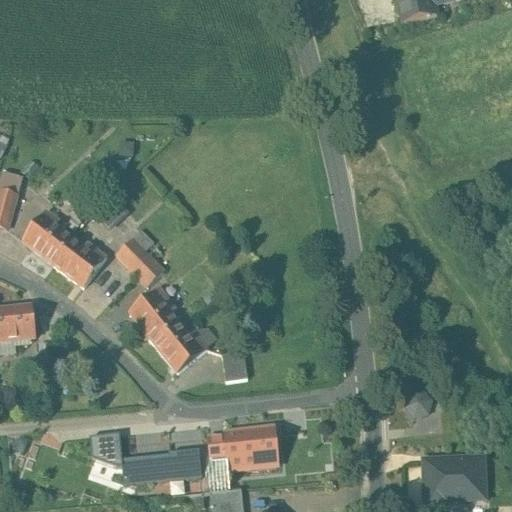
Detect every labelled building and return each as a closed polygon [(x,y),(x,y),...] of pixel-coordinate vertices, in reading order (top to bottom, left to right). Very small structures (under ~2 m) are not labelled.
[(396,0),(402,24),(438,17),(435,5),(433,0),(396,0)] [(133,147),(121,146),(120,152),(125,158),(131,159),(133,147)] [(16,199),(0,194),(0,195),(0,231),(6,233),(16,199)] [(92,207),(80,198),(70,212),(82,221),(92,207)] [(46,214),(22,245),(53,269),(53,268),(72,244),(72,243),(61,235),(65,230),(57,224),(58,223),(46,214)] [(156,252),(138,233),(129,241),(131,243),(142,254),(148,260),(156,252)] [(131,243),(116,259),(127,269),(142,254),(131,243)] [(91,259),(72,244),(53,268),(85,292),(107,262),(95,254),(91,259)] [(142,254),(127,269),(136,278),(151,264),(148,260),(142,254)] [(136,278),(134,281),(143,291),(161,274),(151,264),(136,278)] [(169,305),(159,294),(130,318),(154,347),(178,328),(163,309),(169,305)] [(31,309),(0,312),(0,356),(14,355),(13,343),(35,341),(31,309)] [(192,346),(178,328),(154,347),(178,376),(207,352),(198,341),(192,346)] [(51,345),(38,346),(41,374),(53,373),(51,345)] [(243,355),(221,357),(225,383),(246,381),(243,355)] [(432,426),(427,390),(409,393),(415,429),(432,426)] [(223,437),(207,439),(210,466),(205,477),(205,482),(210,495),(229,493),(229,489),(231,486),(231,481),(228,479),(227,473),(277,469),(273,430),(223,435),(223,437)] [(199,455),(171,457),(173,482),(183,481),(183,483),(201,482),(199,455)] [(171,457),(117,462),(120,487),(173,482),(171,457)] [(483,460),(423,463),(424,505),(428,509),(442,508),(445,504),(445,496),(484,495),(483,460)] [(229,493),(210,495),(211,511),(240,511),(239,492),(229,493)]
